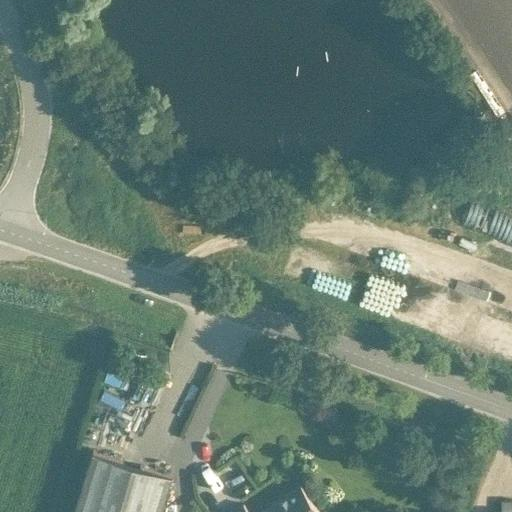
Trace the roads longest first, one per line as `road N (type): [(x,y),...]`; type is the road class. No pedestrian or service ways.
road 1 (tertiary): [(511,401),(34,233)]
road 2 (unclassified): [(0,221),(30,116),(28,66),(0,15)]
